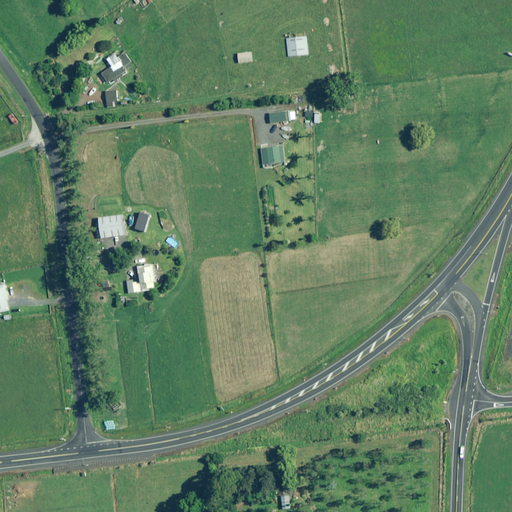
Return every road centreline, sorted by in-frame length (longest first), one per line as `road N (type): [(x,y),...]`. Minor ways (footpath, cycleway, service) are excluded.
road 1 (unclassified): [(87,452),(55,163),(43,126),(0,57)]
road 2 (primary): [(87,452),(203,432),(267,410),(353,363),(434,291)]
